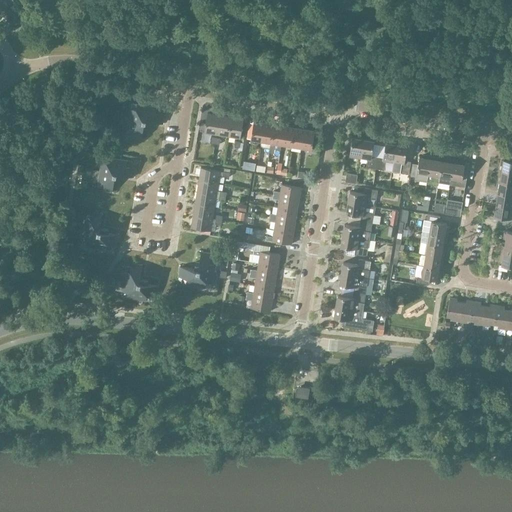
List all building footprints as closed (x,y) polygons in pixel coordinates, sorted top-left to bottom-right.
[(163,107),(133,102),(127,133),(133,134),(133,137),(142,138),(144,128),(148,129),(149,122),(149,121),(163,123),(165,114),(162,113),(163,107)] [(118,110),(114,115),(118,118),(122,113),(118,110)] [(216,134),(219,115),(207,113),(204,132),(216,134)] [(228,136),(231,117),(219,115),(216,134),(228,136)] [(231,117),(228,136),(240,138),(243,119),(231,117)] [(263,141),(266,123),(253,121),(250,139),(263,141)] [(272,143),(275,124),(266,123),(263,141),(272,143)] [(281,144),(284,126),(275,124),(272,143),(281,144)] [(290,146),(293,127),(284,126),(281,144),(290,146)] [(299,147),(302,129),(293,127),(290,146),(299,147)] [(302,129),(299,147),(311,149),(314,131),(302,129)] [(360,157),(363,139),(352,137),(349,155),(360,157)] [(375,169),(377,156),(371,155),(374,141),(363,139),(360,157),(368,158),(366,167),(375,169)] [(393,162),(396,144),(385,143),(383,157),(377,156),(375,169),(384,170),(385,161),(393,162)] [(396,144),(393,162),(401,163),(399,173),(408,174),(410,162),(405,161),(407,146),(396,144)] [(427,181),(428,174),(431,156),(423,155),(422,157),(419,157),(417,164),(412,163),(410,176),(415,177),(415,179),(427,181)] [(135,162),(133,161),(103,156),(98,186),(104,187),(103,190),(113,192),(115,182),(119,182),(120,176),(120,175),(134,177),(136,167),(134,167),(135,162)] [(438,182),(442,160),(438,160),(439,158),(431,156),(428,174),(434,175),(433,181),(438,182)] [(450,178),(453,160),(445,159),(445,161),(442,160),(438,182),(449,184),(450,178)] [(501,160),(500,165),(502,165),(501,171),(511,172),(511,160),(511,161),(503,159),(503,161),(501,160)] [(453,160),(450,178),(462,180),(464,164),(461,164),(461,161),(453,160)] [(199,180),(218,183),(220,171),(201,168),(199,180)] [(511,172),(501,171),(499,182),(511,184),(511,172)] [(346,173),(345,181),(345,182),(356,183),(357,175),(346,173)] [(216,195),(218,183),(199,180),(197,192),(216,195)] [(511,184),(499,182),(497,193),(511,195),(511,184)] [(300,187),(281,184),(280,192),(273,191),(273,195),(299,199),(300,187)] [(348,202),(365,205),(367,197),(376,199),(377,190),(365,188),(364,194),(349,191),(348,202)] [(214,207),(216,195),(197,192),(195,204),(214,207)] [(511,195),(497,193),(495,205),(511,207),(511,195)] [(297,210),(299,199),(273,195),(272,198),(279,199),(278,207),(297,210)] [(243,217),(246,204),(237,202),(234,215),(243,217)] [(364,213),(365,205),(348,202),(346,213),(360,215),(360,221),(372,223),(373,214),(364,213)] [(443,213),(445,207),(445,204),(435,202),(433,212),(443,213)] [(213,214),(214,207),(195,204),(193,215),(213,219),(216,219),(222,220),(223,216),(213,214)] [(511,212),(511,210),(511,207),(495,205),(493,216),(503,218),(502,224),(511,225),(511,212)] [(297,210),(278,207),(276,214),(270,213),(269,217),(295,221),(297,210)] [(445,207),(443,213),(456,215),(457,209),(445,207)] [(392,210),(390,224),(396,225),(398,211),(392,210)] [(116,245),(118,235),(108,234),(109,230),(102,228),(100,228),(103,214),(93,212),(92,216),(87,215),(83,245),(112,250),(113,244),(116,245)] [(446,227),(446,223),(439,222),(440,216),(427,214),(426,220),(431,221),(429,232),(447,235),(448,227),(446,227)] [(211,231),(213,219),(193,215),(191,228),(211,231)] [(293,233),(295,221),(269,217),(268,221),(275,222),(274,229),(293,233)] [(369,239),(372,223),(360,221),(359,227),(344,224),(342,235),(369,239)] [(291,244),(293,233),(274,229),(273,237),(266,236),(265,240),(291,244)] [(505,242),(511,243),(511,231),(504,230),(503,239),(505,239),(505,242)] [(445,243),(447,235),(429,232),(427,243),(443,246),(443,242),(445,243)] [(367,256),(369,239),(342,235),(341,246),(355,248),(354,254),(367,256)] [(389,259),(392,243),(385,242),(382,258),(389,259)] [(511,243),(505,242),(504,246),(502,245),(500,253),(511,255),(511,243)] [(442,249),(443,246),(427,243),(425,254),(443,257),(444,250),(442,249)] [(258,263),(278,266),(279,254),(260,251),(254,250),(253,254),(260,255),(258,263)] [(211,287),(216,258),(211,257),(211,253),(202,252),(200,262),(196,261),(195,268),(195,270),(181,267),(179,276),(183,277),(182,283),(211,287)] [(511,267),(511,255),(500,253),(499,261),(502,262),(501,265),(511,267)] [(442,265),(443,257),(425,254),(424,266),(439,268),(439,265),(442,265)] [(368,277),(369,270),(371,261),(358,259),(357,265),(343,262),(341,273),(368,277)] [(276,277),(278,266),(258,263),(257,270),(251,268),(250,273),(276,277)] [(156,296),(157,286),(147,284),(148,280),(141,279),(140,279),(142,265),(133,264),(132,267),(127,266),(122,296),(152,300),(153,295),(156,296)] [(438,272),(439,268),(424,266),(422,277),(417,276),(416,283),(429,285),(430,279),(439,280),(441,272),(438,272)] [(229,280),(239,282),(241,273),(230,272),(229,280)] [(274,288),(276,277),(250,273),(249,277),(256,278),(255,285),(274,288)] [(365,294),(368,277),(341,273),(339,284),(354,286),(353,292),(365,294)] [(272,300),(274,288),(255,285),(254,293),(247,292),(246,295),(272,300)] [(363,311),(365,294),(353,292),(352,298),(337,295),(336,306),(363,311)] [(270,311),(272,300),(246,295),(246,299),(252,300),(251,308),(270,311)] [(458,322),(461,302),(456,302),(457,299),(449,298),(446,317),(450,318),(450,320),(458,322)] [(470,321),(473,302),(466,300),(466,303),(461,302),(458,322),(466,323),(466,320),(470,321)] [(482,325),(485,306),(480,305),(481,303),(473,302),(470,321),(474,321),(473,324),(482,325)] [(494,325),(497,305),(490,304),(489,307),(485,306),(482,325),(490,327),(490,324),(494,325)] [(505,329),(508,310),(504,309),(504,306),(497,305),(494,325),(498,325),(497,328),(505,329)] [(361,318),(363,311),(336,306),(334,317),(343,319),(342,326),(372,331),(374,320),(361,318)] [(378,324),(376,334),(383,336),(384,325),(378,324)] [(308,399),(310,388),(297,385),(295,397),(308,399)]
